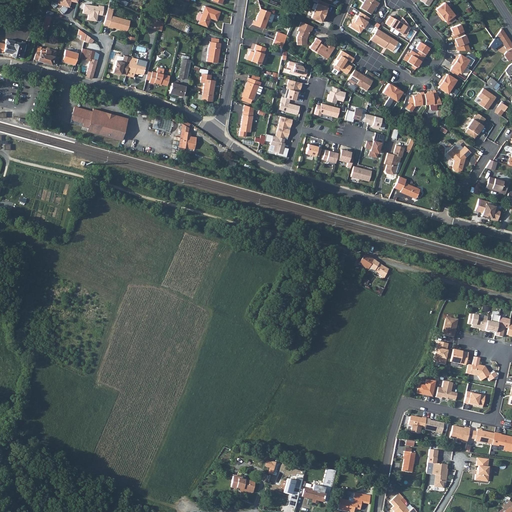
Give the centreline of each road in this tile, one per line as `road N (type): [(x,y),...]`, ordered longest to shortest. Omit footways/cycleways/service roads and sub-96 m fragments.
road 1 (track): [(6,158),(367,254)]
road 2 (track): [(141,494),(210,313),(157,285),(181,232)]
road 3 (residential): [(377,511),(402,402),(492,420),(506,352)]
road 4 (residential): [(286,173),(511,237)]
road 5 (residential): [(0,62),(162,103),(214,132)]
road 6 (residential): [(399,0),(445,54),(429,78),(416,80),(390,65)]
road 7 (residential): [(214,132),(225,109),(241,0)]
